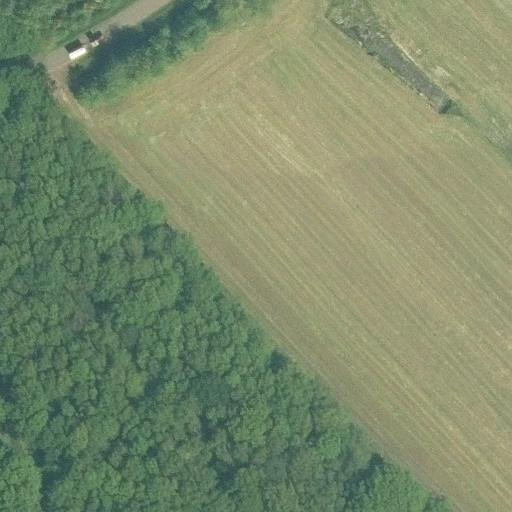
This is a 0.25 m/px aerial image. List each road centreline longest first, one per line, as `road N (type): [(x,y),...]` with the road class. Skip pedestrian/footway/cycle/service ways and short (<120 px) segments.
road 1 (unclassified): [(0,83),(153,0)]
road 2 (track): [(0,376),(50,511)]
